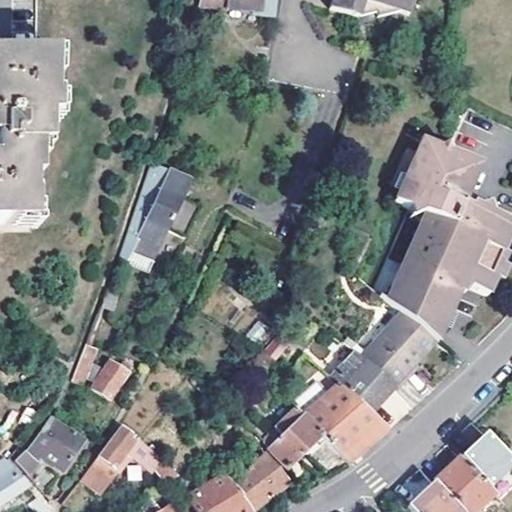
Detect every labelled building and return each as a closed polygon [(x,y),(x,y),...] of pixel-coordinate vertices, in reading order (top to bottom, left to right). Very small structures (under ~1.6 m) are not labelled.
[(200,0),(199,8),(226,13),(227,9),(253,13),(254,3),(271,6),(271,0),(200,0)] [(408,17),(413,0),(332,0),(329,10),(357,19),(363,2),(373,6),(377,21),(398,14),(408,17)] [(269,18),(271,6),(254,3),(253,13),(253,15),(269,18)] [(0,223),(32,223),(32,199),(26,199),(26,179),(35,179),(35,147),(44,147),(45,121),(52,120),(52,101),(45,100),(45,81),(50,80),(50,54),(0,54),(0,223)] [(417,232),(384,303),(402,317),(434,345),(436,346),(463,287),(487,297),(506,257),(502,255),(511,231),(511,226),(491,217),(480,212),(470,207),(468,211),(459,207),(463,198),(476,170),(447,157),(433,151),(418,144),(388,215),(415,227),(414,231),(417,232)] [(443,147),(433,151),(447,157),(443,147)] [(202,210),(184,201),(193,183),(153,165),(151,180),(129,238),(119,260),(126,263),(132,252),(153,263),(161,249),(169,231),(187,240),(202,210)] [(488,206),(480,212),(491,217),(488,206)] [(321,214),(310,208),(301,226),(313,232),(321,214)] [(116,294),(105,292),(101,313),(112,315),(116,294)] [(101,313),(68,384),(80,390),(84,382),(90,386),(88,390),(108,403),(129,370),(108,357),(100,371),(92,366),(97,358),(98,358),(115,325),(101,313)] [(368,351),(400,383),(413,369),(434,345),(402,317),(368,351)] [(280,347),(253,375),(271,391),(297,363),(280,347)] [(394,390),(400,383),(368,351),(365,347),(356,355),(355,354),(329,382),(338,389),(369,417),(376,409),(394,390)] [(369,417),(338,389),(305,429),(341,459),(361,442),(380,426),(369,417)] [(395,421),(406,409),(392,395),(381,406),(395,421)] [(82,446),(49,422),(26,452),(24,452),(14,463),(27,477),(43,459),(61,473),(82,446)] [(265,454),(282,472),(303,456),(329,478),(349,467),(341,459),(305,429),(300,424),(265,454)] [(341,459),(349,467),(388,433),(380,426),(361,442),(341,459)] [(98,460),(81,483),(109,504),(138,467),(150,476),(162,461),(119,428),(98,460)] [(480,442),(459,461),(488,491),(511,468),(511,465),(485,437),(480,442)] [(229,487),(249,511),(254,511),(261,507),(264,510),(268,507),(272,504),(275,507),(302,494),(291,482),(285,487),(261,461),(229,487)] [(433,486),(458,511),(484,511),(497,500),(488,491),(459,461),(447,473),(433,486)] [(0,504),(28,488),(6,463),(0,466),(0,504)] [(186,503),(192,511),(249,511),(229,487),(224,480),(186,503)] [(406,511),(458,511),(433,486),(428,491),(406,511)] [(36,498),(28,488),(0,504),(0,511),(14,511),(27,505),(36,498)] [(46,511),(36,498),(27,505),(32,511),(46,511)] [(184,499),(171,507),(173,511),(192,511),(186,503),(184,499)]
